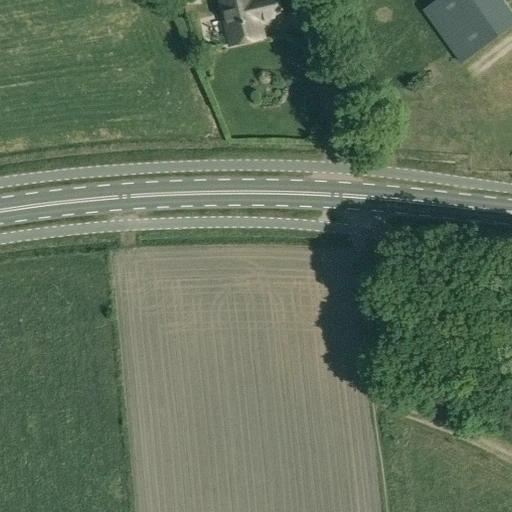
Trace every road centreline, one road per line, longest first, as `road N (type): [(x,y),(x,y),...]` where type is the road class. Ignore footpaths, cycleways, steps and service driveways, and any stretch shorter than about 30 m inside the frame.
road 1 (secondary): [(0,214),(147,197),(265,195),(511,215)]
road 2 (track): [(372,398),(358,230)]
road 3 (track): [(372,398),(511,461)]
